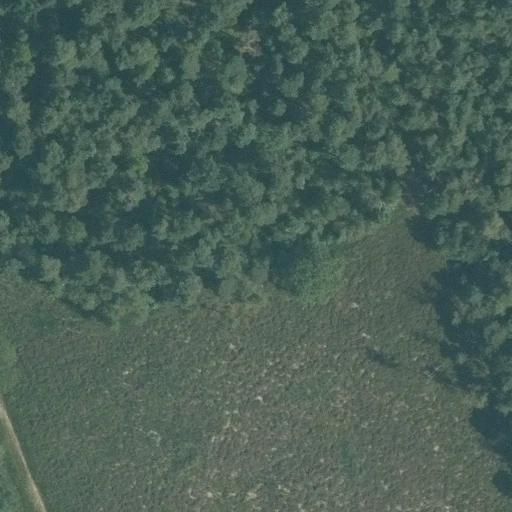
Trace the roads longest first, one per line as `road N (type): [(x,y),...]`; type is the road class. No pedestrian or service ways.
road 1 (track): [(511,467),(413,202),(0,371)]
road 2 (track): [(0,389),(45,511)]
